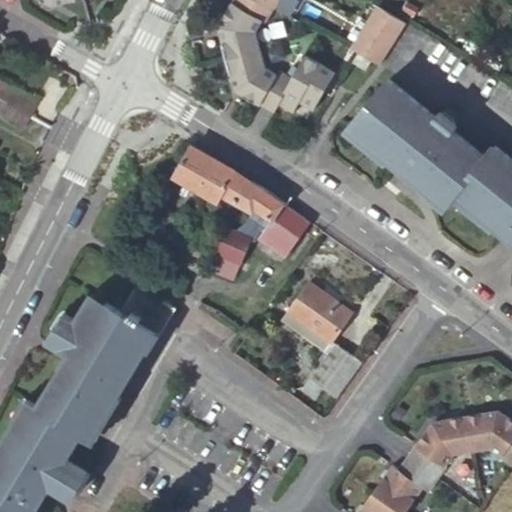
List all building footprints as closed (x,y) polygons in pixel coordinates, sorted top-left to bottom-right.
[(236,0),(234,4),(224,22),(228,34),(223,36),(235,82),(240,80),(243,93),(276,112),(281,103),(297,113),(303,101),(316,110),(337,72),(307,55),(294,78),(281,70),(278,74),(267,67),(257,33),(265,20),(268,21),(279,0),(236,0)] [(406,23),(377,5),(351,48),(380,66),(406,23)] [(371,61),(358,54),(352,63),(365,71),(371,61)] [(438,116),(390,78),(351,127),(448,206),(457,194),(511,238),(511,156),(497,144),(487,156),(453,129),(459,121),(443,110),(438,116)] [(0,92),(0,99),(30,115),(37,103),(5,84),(0,92)] [(0,117),(22,129),(30,115),(0,99),(0,117)] [(234,200),(236,201),(249,179),(215,158),(193,145),(176,172),(174,176),(218,201),(222,193),(234,200)] [(287,257),(311,222),(294,209),(281,200),(268,191),(264,188),(249,179),(236,201),(254,212),(251,217),(267,228),(260,238),(287,257)] [(227,228),(222,239),(217,250),(217,251),(229,256),(243,261),(253,238),(227,228)] [(212,236),(203,233),(199,243),(217,250),(222,239),(212,236)] [(217,250),(199,243),(194,256),(224,268),(229,256),(217,251),(217,250)] [(239,273),(243,261),(229,256),(224,268),(239,273)] [(310,281),(290,309),(334,339),(354,312),(310,281)] [(137,284),(121,310),(157,332),(161,335),(177,308),(137,284)] [(29,399),(0,446),(0,511),(34,511),(50,485),(71,498),(88,471),(67,458),(83,432),(93,438),(157,332),(121,310),(93,293),(77,320),(66,312),(50,340),(71,353),(38,405),(29,399)] [(334,339),(290,309),(283,319),(326,350),(334,339)] [(334,339),(326,350),(331,353),(313,378),(325,387),(338,396),(363,361),(334,339)] [(325,387),(313,378),(305,390),(317,399),(325,387)] [(501,420),(505,415),(498,410),(491,412),(501,420)] [(500,458),(511,466),(511,420),(505,415),(501,420),(491,412),(443,421),(444,427),(430,429),(401,470),(394,465),(360,511),(407,511),(424,489),(429,493),(447,468),(446,466),(454,456),(491,449),(502,456),(500,458)] [(434,422),(430,429),(444,427),(443,421),(434,422)]
